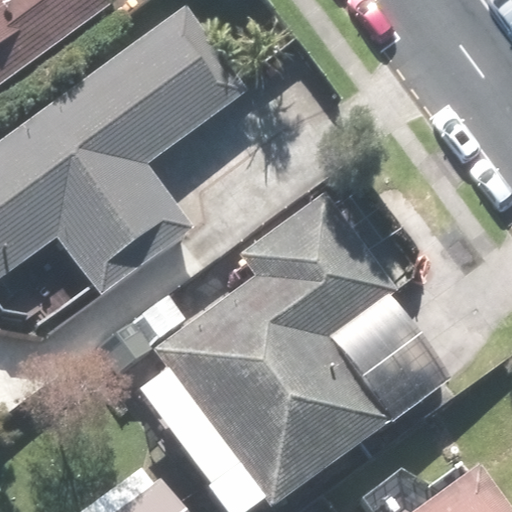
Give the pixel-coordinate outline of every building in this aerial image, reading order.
[(0,0),(0,90),(114,7),(108,0),(0,0)] [(179,15),(0,146),(0,281),(47,247),(89,304),(183,234),(139,174),(241,99),(179,15)] [(149,361),(259,511),(268,511),(381,431),(317,344),(383,297),(316,206),(234,266),(250,288),(149,361)] [(425,511),(489,511),(468,482),(425,511)] [(169,511),(152,489),(121,511),(169,511)]
